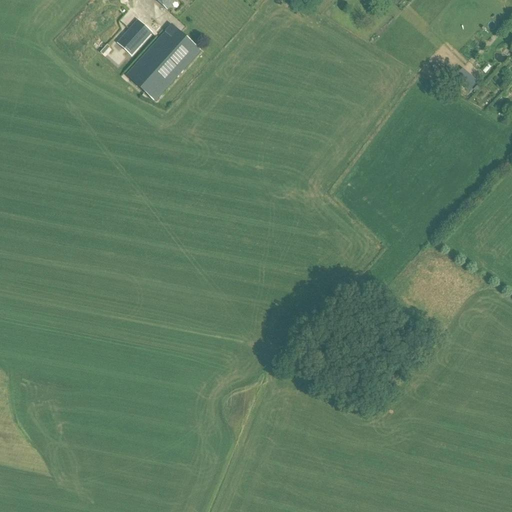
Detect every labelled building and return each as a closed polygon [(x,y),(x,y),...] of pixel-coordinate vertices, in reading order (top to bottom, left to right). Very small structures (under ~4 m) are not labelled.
[(94,0),(59,37),(70,48),(72,45),(79,52),(91,40),(108,55),(120,42),(106,29),(133,0),(94,0)] [(156,0),(167,10),(175,0),(156,0)] [(161,9),(154,16),(161,24),(169,17),(161,9)] [(137,21),(120,40),(135,53),(152,34),(137,21)] [(154,103),(201,52),(171,25),(125,76),(154,103)] [(469,92),(478,83),(462,70),(454,79),(469,92)]
